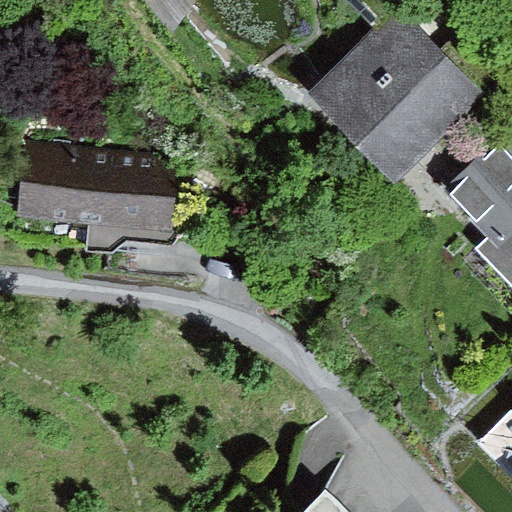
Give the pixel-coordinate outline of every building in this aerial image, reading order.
[(342,0),(372,29),(307,94),(399,186),(489,95),(399,6),(405,0),(342,0)] [(181,158),(28,142),(21,218),(90,225),(87,251),(114,254),(128,240),(172,244),(181,158)] [(511,151),(506,145),(453,194),(499,244),(511,231),(511,151)] [(511,231),(499,244),(485,257),(511,284),(511,231)] [(305,511),(346,511),(326,491),(305,511)]
